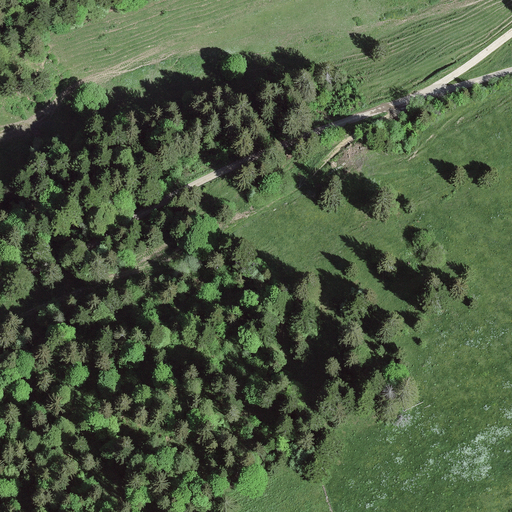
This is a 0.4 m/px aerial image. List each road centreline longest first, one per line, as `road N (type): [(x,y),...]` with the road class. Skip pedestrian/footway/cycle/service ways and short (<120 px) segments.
road 1 (unclassified): [(511,72),(267,152),(72,256),(0,282)]
road 2 (track): [(415,100),(343,143),(303,186),(200,251),(0,404)]
road 3 (track): [(303,186),(511,163)]
